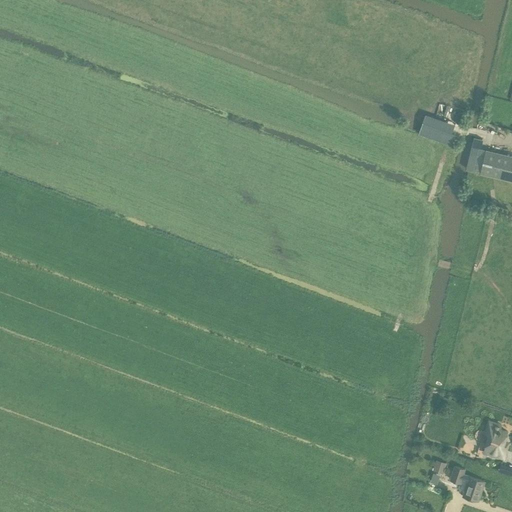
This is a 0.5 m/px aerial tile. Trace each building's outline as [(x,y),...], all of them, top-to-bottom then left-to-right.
[(423,120),(418,133),(448,144),(453,130),(423,120)] [(472,145),(466,169),(474,171),(480,147),(472,145)] [(511,155),(485,149),(480,172),(511,180),(511,155)] [(503,457),(507,445),(503,444),(508,431),(500,428),(501,425),(490,421),(486,432),(489,433),(484,451),(503,457)] [(436,459),(433,470),(443,473),(446,462),(436,459)] [(485,481),(463,474),(465,468),(455,465),(451,479),(460,482),(462,478),(468,480),(463,495),(478,500),(485,481)] [(440,475),(433,472),(430,481),(437,483),(440,475)]
